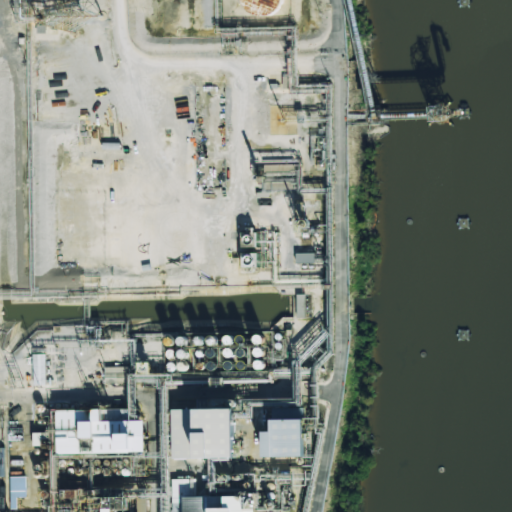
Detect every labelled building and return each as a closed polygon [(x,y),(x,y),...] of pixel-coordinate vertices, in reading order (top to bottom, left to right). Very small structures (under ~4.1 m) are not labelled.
[(251,0),(274,11),(279,0),(251,0)] [(241,247),(256,247),(256,230),(241,230),(241,247)] [(46,354),(33,354),(34,385),(46,385),(46,354)] [(172,410),(173,460),(236,458),(234,408),(172,410)] [(59,454),(146,453),(145,420),(103,421),(102,409),(58,410),(59,454)] [(273,419),(273,431),(264,432),(264,457),(304,457),(304,419),(273,419)] [(27,497),(27,476),(10,477),(11,508),(17,508),(17,498),(27,497)]
